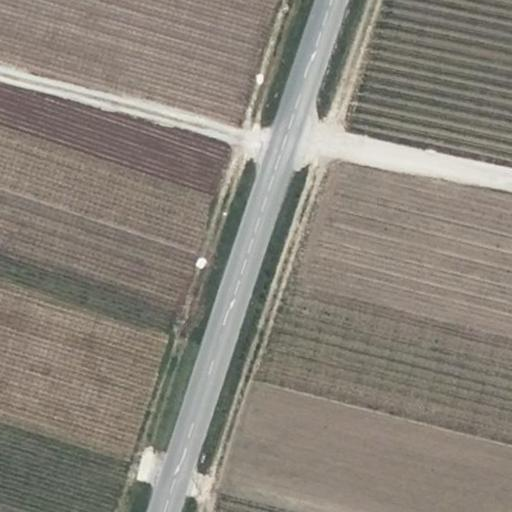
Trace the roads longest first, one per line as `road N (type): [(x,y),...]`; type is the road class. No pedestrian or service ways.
road 1 (track): [(171,475),(211,487),(375,0)]
road 2 (tertiary): [(160,511),(282,145)]
road 3 (track): [(282,145),(0,74)]
road 4 (unclassified): [(282,145),(511,183)]
road 5 (tertiary): [(282,145),(329,0)]
